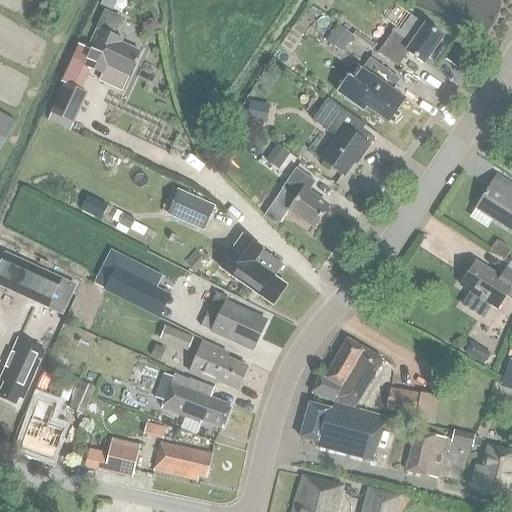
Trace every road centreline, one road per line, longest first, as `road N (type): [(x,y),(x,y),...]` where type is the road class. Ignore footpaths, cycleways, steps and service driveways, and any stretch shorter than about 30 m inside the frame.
road 1 (tertiary): [(265,445),(288,371),(318,325),(378,264),(509,64)]
road 2 (residential): [(265,445),(511,507)]
road 3 (unclassified): [(0,455),(27,476),(194,511)]
